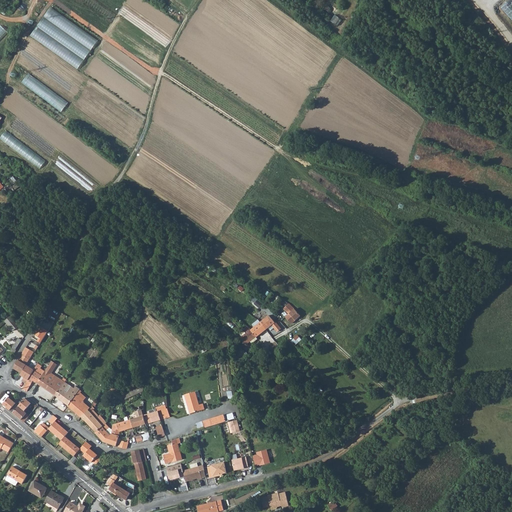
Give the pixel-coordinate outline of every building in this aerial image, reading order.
[(511,0),(510,0),(502,8),(508,15),(511,19),(511,0)] [(98,40),(50,7),(30,36),(77,69),(98,40)] [(1,25),(0,26),(0,40),(8,32),(1,25)] [(29,73),(22,83),(61,112),(68,103),(29,73)] [(46,160),(7,130),(0,138),(40,169),(46,160)] [(7,196),(9,194),(3,187),(1,189),(7,196)] [(255,303),(260,307),(263,304),(258,299),(255,303)] [(300,315),(289,303),(283,309),(288,314),(285,317),(292,323),(300,315)] [(269,315),(260,322),(266,329),(268,327),(270,330),(274,327),(277,331),(281,328),(275,321),(274,322),(269,315)] [(14,331),(20,326),(12,316),(6,321),(14,331)] [(256,337),(266,329),(260,322),(250,330),(256,336),(256,337)] [(48,331),(39,326),(33,334),(39,338),(37,341),(40,343),(48,331)] [(250,341),(256,336),(250,330),(247,327),(243,330),(246,334),(243,336),(248,342),(250,341)] [(292,339),(296,344),(302,339),(298,334),(292,339)] [(17,337),(13,348),(17,350),(22,339),(17,337)] [(33,352),(26,347),(23,351),(22,355),(19,360),(21,362),(26,364),(33,352)] [(245,352),(242,348),(235,355),(238,359),(245,352)] [(13,368),(21,373),(26,364),(22,362),(21,362),(19,360),(18,360),(13,368)] [(50,367),(51,366),(53,362),(51,360),(48,365),(44,372),(42,375),(37,383),(55,395),(64,382),(66,379),(63,377),(61,379),(49,371),(50,368),(50,367)] [(20,384),(20,387),(22,388),(27,391),(33,380),(37,383),(42,375),(33,370),(35,367),(33,366),(32,368),(26,364),(21,373),(20,375),(24,378),(20,383),(20,384)] [(44,372),(35,367),(33,370),(42,375),(44,372)] [(55,395),(68,405),(80,389),(72,384),(71,386),(64,382),(55,395)] [(68,406),(81,417),(82,416),(90,408),(82,401),(85,398),(79,393),(81,390),(80,389),(68,405),(68,406)] [(205,408),(203,402),(199,403),(195,390),(185,393),(190,412),(205,408)] [(8,397),(2,404),(9,410),(14,404),(15,403),(8,397)] [(31,403),(25,398),(24,399),(14,410),(12,412),(24,422),(32,413),(27,408),(31,403)] [(166,409),(165,405),(156,408),(156,409),(157,412),(159,411),(161,419),(170,417),(167,408),(166,409)] [(35,415),(37,417),(39,415),(41,411),(44,409),(42,407),(39,410),(35,415)] [(82,416),(96,432),(106,422),(100,415),(99,416),(91,407),(90,408),(82,416)] [(145,414),(143,414),(144,415),(146,423),(161,419),(159,411),(157,412),(156,409),(149,410),(150,413),(145,415),(145,414)] [(137,418),(130,419),(132,427),(139,425),(140,425),(146,423),(144,415),(143,415),(141,410),(135,412),(137,418)] [(225,419),(223,413),(209,417),(211,423),(225,419)] [(49,420),(53,424),(55,421),(58,418),(57,417),(53,415),(49,420)] [(204,425),(211,423),(209,417),(202,419),(204,425)] [(238,428),(234,418),(228,419),(228,420),(231,430),(238,428)] [(120,431),(132,427),(130,419),(121,422),(117,423),(120,431)] [(68,432),(55,421),(49,428),(48,429),(61,440),(65,436),(68,432)] [(106,432),(110,426),(106,422),(96,432),(95,432),(103,441),(115,446),(119,439),(109,435),(106,432)] [(113,424),(112,427),(111,433),(109,435),(119,439),(120,436),(120,431),(117,423),(113,424)] [(40,424),(34,431),(41,437),(47,430),(41,425),(40,424)] [(158,433),(164,431),(162,424),(156,425),(158,433)] [(5,447),(7,449),(12,439),(9,437),(9,439),(5,436),(6,436),(0,432),(0,445),(5,447)] [(80,449),(65,436),(61,440),(60,442),(59,443),(74,456),(80,449)] [(163,454),(165,462),(172,460),(172,461),(182,458),(178,442),(181,441),(179,436),(172,439),(173,443),(168,444),(170,452),(163,454)] [(7,449),(11,451),(16,442),(12,439),(7,449)] [(128,441),(121,440),(119,447),(126,449),(128,441)] [(92,446),(86,442),(80,449),(86,454),(84,456),(92,462),(92,461),(96,465),(97,464),(101,459),(97,456),(95,455),(95,453),(90,449),(92,446)] [(142,462),(147,460),(144,449),(132,451),(134,463),(135,463),(138,480),(146,479),(142,462)] [(270,463),(266,449),(257,452),(257,455),(253,456),(256,465),(260,464),(261,465),(270,463)] [(248,466),(246,457),(232,461),(234,471),(245,468),(245,467),(248,466)] [(198,479),(202,478),(201,477),(199,470),(204,469),(203,464),(198,466),(197,462),(190,464),(191,468),(183,470),(185,478),(185,481),(197,477),(198,479)] [(211,467),(207,468),(209,479),(218,477),(218,475),(221,475),(226,473),(224,463),(211,466),(211,467)] [(185,478),(183,470),(181,464),(166,468),(169,481),(185,478)] [(29,475),(14,466),(6,479),(6,480),(15,486),(16,485),(19,482),(23,484),(29,475)] [(123,478),(118,476),(114,482),(113,482),(108,489),(116,493),(126,500),(130,493),(122,488),(126,481),(122,479),(123,478)] [(47,489),(37,483),(36,483),(34,482),(29,491),(42,499),(47,489)] [(64,498),(51,491),(45,501),(58,509),(64,498)] [(262,497),(264,506),(271,505),(271,506),(274,508),(277,507),(278,505),(281,504),(284,505),(289,504),(287,491),(280,492),(279,491),(268,494),(268,495),(262,497)] [(197,511),(218,511),(223,510),(220,500),(215,501),(196,507),(197,511)] [(64,511),(81,511),(83,509),(78,506),(70,502),(64,511)] [(335,506),(332,503),(328,507),(332,511),(338,507),(336,505),(335,506)]
